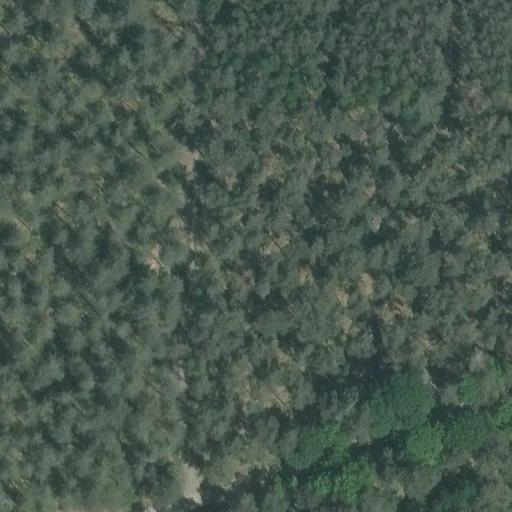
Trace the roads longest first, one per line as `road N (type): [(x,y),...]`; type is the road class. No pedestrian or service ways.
road 1 (track): [(202,0),(168,510)]
road 2 (track): [(511,391),(163,511)]
